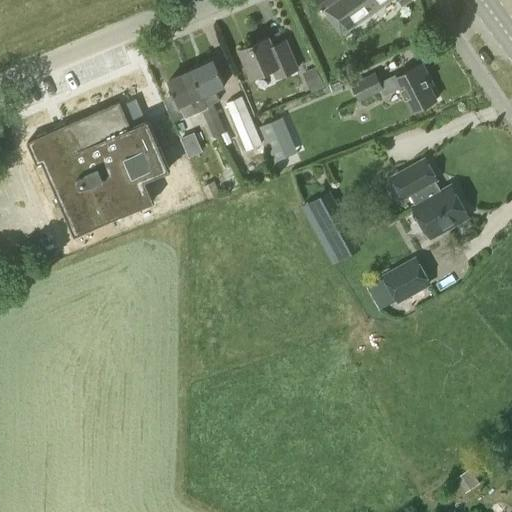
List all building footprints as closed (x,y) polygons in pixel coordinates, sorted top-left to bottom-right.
[(399,0),(403,5),(409,0),(318,0),(325,9),(317,15),(322,21),(329,16),(342,34),(389,0),(399,0)] [(273,46),(269,37),(239,49),(251,78),(273,68),(277,77),(298,68),(286,40),(273,46)] [(191,69),(220,134),(225,132),(212,102),(218,100),(214,90),(225,85),(214,59),(191,69)] [(316,64),(304,69),(311,88),(324,84),(316,64)] [(433,84),(422,64),(397,77),(396,75),(380,83),(375,73),(352,84),(360,100),(382,88),(385,93),(400,86),(413,111),(436,99),(429,86),(433,84)] [(214,137),(220,134),(191,69),(169,79),(186,117),(203,110),(214,137)] [(267,152),(243,96),(226,103),(246,148),(250,146),(255,157),(267,152)] [(131,126),(119,100),(65,124),(64,123),(54,128),(54,129),(27,141),(37,163),(42,161),(58,197),(56,197),(61,208),(62,207),(75,236),(155,201),(146,180),(170,169),(148,119),(131,126)] [(265,138),(288,128),(283,116),(260,126),(265,138)] [(441,192),(434,180),(436,178),(426,159),(393,177),(404,196),(410,193),(417,205),(414,207),(431,236),(468,215),(452,186),(441,192)] [(338,204),(319,215),(326,229),(346,218),(338,204)] [(346,218),(326,229),(334,243),(354,233),(346,218)] [(399,302),(432,284),(417,256),(383,274),(385,277),(397,299),(399,302)] [(397,299),(385,277),(368,286),(380,309),(397,299)]
